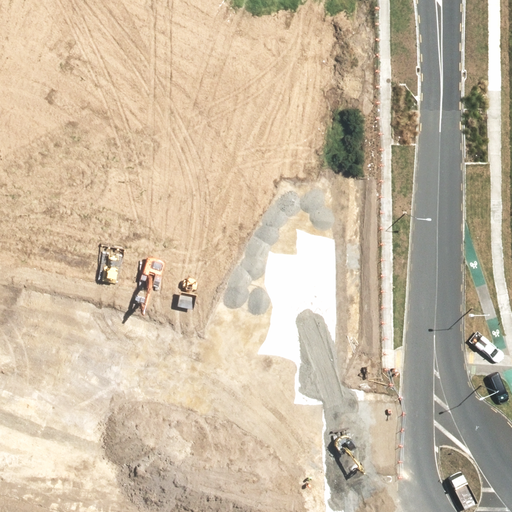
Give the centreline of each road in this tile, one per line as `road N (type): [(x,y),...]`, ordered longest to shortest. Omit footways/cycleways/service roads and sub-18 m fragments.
road 1 (residential): [(434,361),(439,0)]
road 2 (unknown): [(0,439),(303,509)]
road 3 (residential): [(434,511),(417,447),(434,361)]
road 4 (residential): [(434,361),(511,476)]
